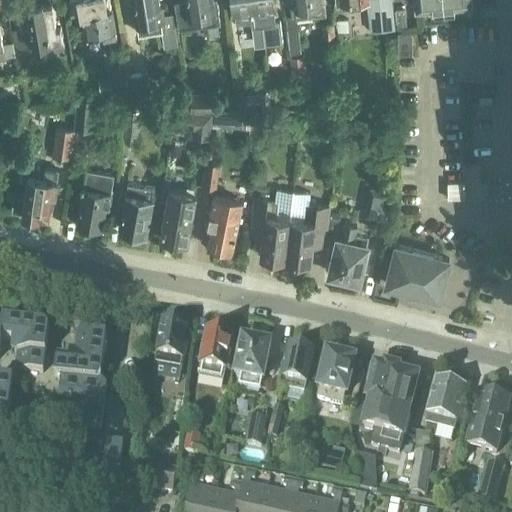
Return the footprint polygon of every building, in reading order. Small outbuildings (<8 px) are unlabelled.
[(104,42),(116,40),(114,30),(116,30),(112,11),(107,12),(105,0),(69,0),(72,15),(81,13),(84,35),(102,32),(104,42)] [(132,0),(138,35),(166,31),(166,29),(167,28),(163,8),(161,8),(159,0),(132,0)] [(208,24),(218,23),(220,22),(219,13),(220,13),(217,0),(186,0),(187,0),(176,2),(180,29),(208,24)] [(262,26),(258,0),(233,0),(235,13),(236,13),(237,23),(252,21),(253,27),(262,26)] [(258,0),(262,26),(264,46),(283,44),(280,22),(276,23),(274,8),(275,8),(273,0),(258,0)] [(297,17),(325,14),(324,4),(325,4),(324,0),(293,0),(295,8),(296,8),(297,17)] [(352,0),(338,0),(339,10),(354,8),(352,0)] [(392,0),(366,0),(370,32),(396,30),(392,0)] [(415,0),(416,9),(434,7),(434,12),(435,13),(455,11),(455,5),(472,3),(471,0),(415,0)] [(51,53),(64,50),(62,40),(63,40),(61,27),(56,28),(52,4),(18,10),(21,26),(30,24),(34,46),(50,43),(51,53)] [(406,10),(398,11),(399,29),(407,28),(406,10)] [(349,33),(348,20),(337,21),(337,34),(349,33)] [(219,34),(218,25),(208,26),(210,35),(219,34)] [(323,39),(334,38),(333,25),(322,26),(323,39)] [(301,53),(299,27),(288,28),(291,55),(301,53)] [(398,56),(413,57),(413,34),(398,34),(398,56)] [(5,59),(16,58),(13,43),(3,45),(5,51),(4,52),(5,59)] [(308,78),(305,56),(290,58),(293,80),(308,78)] [(128,76),(133,107),(153,104),(148,73),(128,76)] [(110,92),(128,88),(126,75),(107,78),(110,92)] [(69,100),(77,98),(75,88),(67,89),(69,100)] [(192,111),(216,111),(215,95),(192,96),(192,111)] [(94,132),(97,101),(78,99),(75,130),(94,132)] [(141,109),(140,112),(127,111),(125,140),(138,141),(140,119),(156,122),(156,109),(141,109)] [(193,139),(208,140),(210,116),(173,113),(172,129),(194,131),(193,139)] [(54,156),(71,158),(74,130),(57,129),(54,156)] [(204,187),(216,189),(219,165),(207,163),(204,187)] [(40,216),(49,217),(52,194),(56,195),(58,181),(57,181),(59,171),(46,169),(44,179),(29,177),(26,197),(16,196),(14,212),(23,213),(23,215),(40,217),(40,216)] [(78,224),(103,229),(107,207),(110,208),(112,194),(111,194),(114,176),(87,171),(84,190),(83,189),(78,224)] [(258,173),(257,191),(266,192),(268,173),(258,173)] [(133,232),(147,234),(154,201),(153,200),(155,190),(128,185),(126,195),(119,229),(123,230),(125,234),(131,235),(133,232)] [(369,189),(364,216),(388,223),(388,193),(369,189)] [(277,190),(276,201),(268,201),(268,200),(256,198),(253,227),(265,228),(261,258),(286,261),(294,191),(293,192),(277,190)] [(294,191),(286,261),(311,264),(314,234),(326,236),(330,207),(317,206),(309,206),(311,194),(295,192),(295,191),(294,191)] [(177,241),(187,242),(194,207),(194,196),(170,192),(161,238),(164,238),(163,242),(176,244),(177,241)] [(231,250),(233,251),(240,218),(239,218),(241,207),(213,202),(211,212),(210,212),(207,227),(211,228),(208,246),(218,247),(221,252),(227,253),(231,250)] [(350,279),(359,281),(368,246),(354,243),(358,227),(345,224),(341,240),(338,239),(336,247),(331,246),(328,257),(333,258),(329,274),(338,276),(337,279),(350,282),(350,279)] [(386,286),(424,296),(427,286),(442,290),(449,260),(396,247),(386,286)] [(155,357),(156,357),(155,368),(182,373),(184,362),(187,349),(184,348),(187,330),(175,328),(173,324),(167,323),(163,325),(161,325),(155,357)] [(2,324),(0,334),(1,342),(11,344),(10,344),(9,345),(9,346),(8,346),(8,347),(9,348),(9,349),(10,349),(11,349),(11,354),(16,355),(14,372),(43,376),(48,330),(2,324)] [(200,368),(201,369),(199,380),(223,384),(225,373),(228,374),(231,360),(228,360),(232,339),(207,334),(200,368)] [(79,384),(100,386),(106,341),(77,337),(75,355),(69,354),(69,358),(68,358),(67,359),(66,359),(66,360),(66,361),(66,362),(66,363),(67,364),(68,364),(56,362),(53,382),(61,382),(79,384)] [(238,390),(260,394),(270,344),(258,341),(258,345),(242,342),(235,378),(240,379),(238,390)] [(278,390),(304,396),(305,387),(306,387),(313,356),(309,355),(308,351),(302,350),(299,353),(288,350),(284,369),(282,369),(279,381),(280,381),(278,390)] [(317,402),(341,408),(343,398),(345,398),(353,363),(326,356),(318,392),(319,392),(317,402)] [(368,392),(371,393),(362,430),(372,433),(368,447),(401,455),(401,454),(413,456),(413,454),(416,454),(417,439),(406,436),(410,421),(408,420),(418,380),(397,375),(398,371),(384,368),(383,371),(374,369),(368,392)] [(0,429),(6,430),(12,384),(0,381),(0,429)] [(79,384),(61,382),(57,410),(75,412),(76,412),(77,403),(79,384)] [(77,403),(104,406),(107,387),(100,386),(79,384),(77,403)] [(425,426),(454,434),(456,426),(464,393),(462,392),(460,389),(453,387),(450,389),(435,386),(427,418),(427,419),(425,426)] [(496,458),(501,437),(509,405),(505,404),(504,402),(498,401),(497,402),(491,401),(490,399),(484,397),(483,399),(479,398),(471,430),(465,451),(496,458)] [(74,419),(84,420),(82,431),(98,433),(101,434),(104,406),(77,403),(76,412),(75,412),(74,419)] [(268,438),(276,439),(282,412),(274,410),(268,438)] [(250,419),(245,447),(261,450),(266,422),(250,419)] [(183,454),(197,457),(201,436),(187,433),(183,454)] [(101,464),(120,467),(123,448),(94,444),(92,462),(92,463),(101,464)] [(0,459),(16,462),(18,451),(0,448),(0,459)] [(325,454),(321,470),(340,475),(345,455),(333,452),(332,456),(325,454)] [(415,455),(410,495),(426,497),(432,457),(415,455)] [(16,462),(0,459),(0,482),(13,485),(16,462)] [(86,461),(85,471),(73,470),(71,488),(98,492),(101,473),(101,464),(92,463),(92,462),(86,461)] [(101,473),(98,492),(117,494),(120,467),(101,464),(101,473)] [(359,464),(360,489),(376,488),(375,464),(359,464)] [(479,502),(494,506),(504,469),(489,465),(479,502)] [(142,467),(136,488),(171,495),(176,474),(142,467)] [(245,473),(243,481),(250,483),(254,483),(255,475),(245,473)] [(199,486),(202,485),(203,478),(194,476),(192,484),(199,486)] [(292,492),(294,484),(284,482),(283,489),(285,491),(292,492)] [(294,484),(292,492),(298,494),(302,493),(303,486),(294,484)] [(236,494),(241,495),(242,487),(233,485),(232,492),(236,494)] [(241,495),(239,500),(237,511),(261,511),(266,492),(242,487),(241,495)] [(211,511),(216,494),(191,489),(185,511),(211,511)] [(286,511),(290,498),(266,492),(261,511),(286,511)] [(334,501),(340,503),(342,495),(332,492),(331,499),(334,501)] [(237,511),(239,500),(216,494),(211,511),(237,511)] [(356,494),(353,506),(363,508),(366,497),(356,494)] [(312,511),(315,503),(290,498),(286,511),(312,511)] [(338,511),(339,509),(315,503),(312,511),(338,511)]
